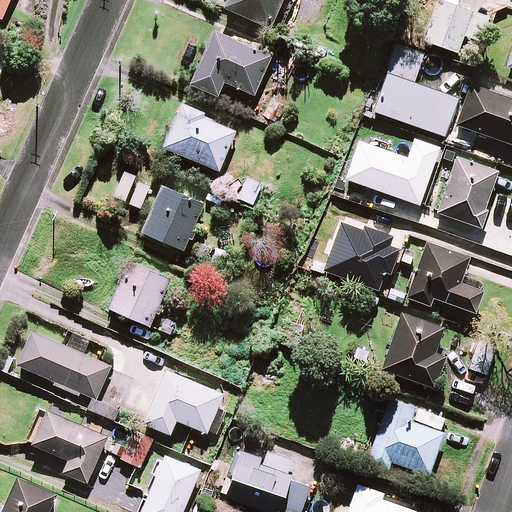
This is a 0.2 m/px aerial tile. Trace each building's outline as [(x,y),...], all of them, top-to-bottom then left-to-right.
[(13,0),(0,0),(0,19),(5,21),(13,0)] [(286,0),(231,0),(227,12),(280,36),(294,6),(286,2),(286,0)] [(468,32),(444,23),(435,49),(459,57),(468,32)] [(273,60),(216,36),(195,86),(221,97),(227,84),(257,97),(273,60)] [(423,61),(389,51),(370,116),(447,139),(458,101),(415,88),(423,61)] [(511,101),(473,87),(458,129),(511,147),(511,101)] [(208,115),(184,106),(167,150),(222,172),(238,133),(206,120),(208,115)] [(508,151),(485,143),(481,155),(504,162),(508,151)] [(499,173),(457,161),(441,217),(484,228),(499,173)] [(265,185),(248,180),(241,202),(258,207),(265,185)] [(207,204),(165,186),(145,234),(186,252),(207,204)] [(423,207),(427,199),(410,192),(400,215),(426,226),(432,210),(423,207)] [(393,247),(396,238),(368,229),(367,232),(343,224),(326,273),(381,291),(387,272),(392,274),(400,249),(393,247)] [(471,259),(429,243),(409,299),(433,308),(436,300),(473,313),(484,284),(465,277),(471,259)] [(173,281),(132,262),(111,309),(152,328),(173,281)] [(446,329),(403,314),(384,371),(437,389),(448,358),(437,355),(446,329)] [(21,367),(57,382),(55,386),(82,398),(84,394),(98,400),(112,368),(36,334),(21,367)] [(497,349),(479,343),(471,370),(489,375),(497,349)] [(226,395),(170,372),(148,426),(173,436),(179,422),(210,435),(226,395)] [(417,409),(392,400),(369,464),(390,472),(393,463),(431,476),(446,435),(412,423),(417,409)] [(119,411),(94,401),(91,410),(115,420),(119,411)] [(110,438),(50,412),(35,446),(72,462),(66,475),(90,485),(110,438)] [(153,446),(132,435),(120,458),(141,469),(153,446)] [(303,511),(312,488),(292,481),(293,478),(263,467),(266,460),(238,450),(229,473),(237,476),(229,499),(267,511),(303,511)] [(186,511),(203,471),(168,457),(144,511),(186,511)] [(52,511),(59,496),(20,479),(5,511),(52,511)] [(418,511),(419,510),(360,487),(349,511),(343,511),(337,509),(335,511),(418,511)]
